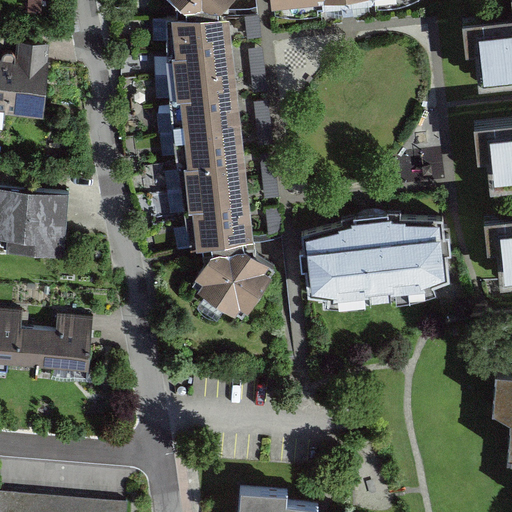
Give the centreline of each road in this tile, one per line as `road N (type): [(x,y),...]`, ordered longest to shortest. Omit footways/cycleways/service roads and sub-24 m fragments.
road 1 (residential): [(94,0),(155,430)]
road 2 (residential): [(155,430),(0,438)]
